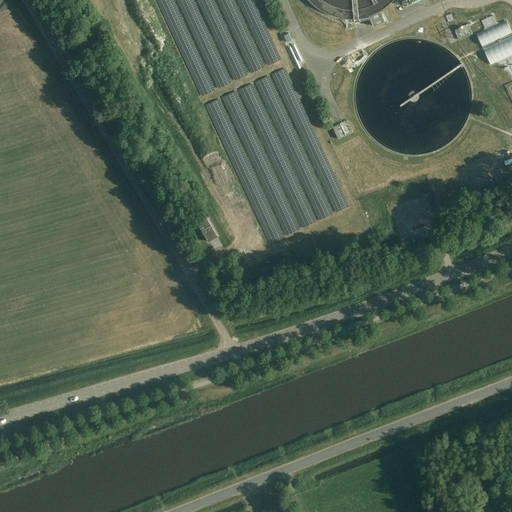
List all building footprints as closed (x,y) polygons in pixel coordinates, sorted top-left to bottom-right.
[(371,15),(369,16),(373,26),(385,21),(381,10),(378,12),(376,13),(374,14),(371,15)] [(446,16),(448,22),(454,20),(451,13),(446,16)] [(482,47),(511,32),(506,20),(497,24),(486,29),(476,34),(482,47)] [(463,41),(475,37),(472,25),(459,29),(463,41)] [(491,65),(511,55),(511,36),(484,50),(491,65)] [(347,120),(344,121),(332,127),(338,139),(353,132),(347,120)] [(197,223),(208,241),(218,236),(206,217),(197,223)] [(288,511),(283,501),(263,511),(288,511)]
